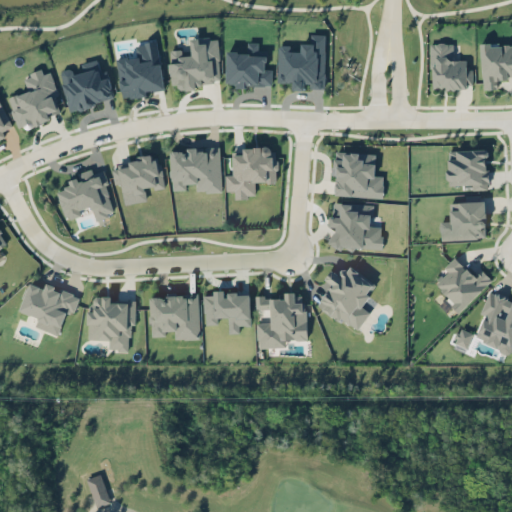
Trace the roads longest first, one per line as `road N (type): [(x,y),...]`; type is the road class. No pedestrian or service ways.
road 1 (residential): [(0,173),(76,142),(162,122),(511,117)]
road 2 (residential): [(293,256),(86,265),(34,232),(2,172)]
road 3 (tertiary): [(399,120),(387,43),(378,120)]
road 4 (residential): [(305,119),(293,256)]
